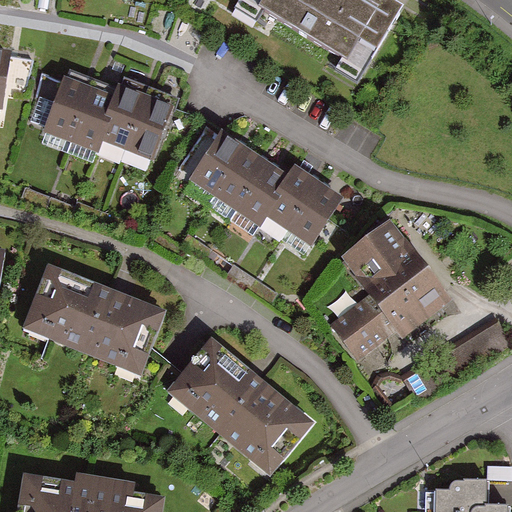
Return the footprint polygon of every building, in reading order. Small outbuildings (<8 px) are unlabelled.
[(362,76),(398,14),(373,0),(239,0),(237,4),(362,76)] [(0,109),(2,109),(12,51),(0,48),(0,109)] [(155,162),(176,104),(119,83),(115,94),(66,76),(43,139),(102,161),(108,145),(155,162)] [(311,251),(347,195),(295,161),(289,172),(225,130),(188,187),(257,231),(264,221),(311,251)] [(372,294),(331,324),(360,362),(457,289),(396,208),(339,250),(372,294)] [(0,302),(9,249),(0,247),(0,302)] [(136,377),(164,308),(52,262),(24,332),(136,377)] [(499,329),(452,355),(463,373),(510,348),(499,329)] [(270,476),(315,421),(257,373),(211,335),(165,390),(270,476)] [(511,481),(511,469),(490,470),(491,483),(511,481)] [(160,511),(163,496),(25,474),(19,511),(160,511)] [(511,511),(511,501),(489,501),(489,476),(437,476),(437,511),(511,511)]
